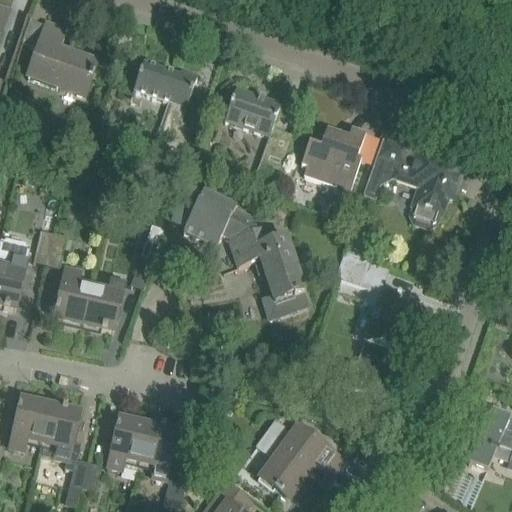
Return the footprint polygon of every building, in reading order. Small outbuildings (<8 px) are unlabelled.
[(0,38),(8,15),(0,11),(0,38)] [(29,22),(21,47),(37,53),(26,83),(56,93),(58,89),(84,98),(89,81),(91,82),(96,68),(67,58),(66,62),(57,59),(66,35),(46,28),(45,30),(30,25),(30,23),(29,22)] [(142,67),(132,96),(167,108),(169,108),(164,123),(172,126),(164,149),(191,159),(200,134),(180,127),(197,80),(180,75),(179,79),(142,67)] [(235,93),(224,126),(268,141),(258,170),(261,171),(256,186),(273,192),(291,139),(272,132),(280,109),(264,103),(264,102),(263,102),(263,103),(259,101),(259,100),(258,101),(235,93)] [(308,147),(300,170),(305,172),(303,180),(335,192),(334,197),(347,201),(360,165),(356,164),(365,139),(350,133),(347,142),(326,134),(320,151),(308,147)] [(373,169),(362,201),(374,205),(379,189),(394,183),(419,192),(412,210),(414,211),(411,221),(414,227),(428,232),(435,229),(438,219),(440,219),(446,201),(451,203),(462,172),(417,156),(416,157),(410,155),(410,154),(409,154),(394,149),(394,148),(382,144),(373,169)] [(202,195),(182,236),(183,237),(216,252),(218,247),(221,240),(229,243),(239,272),(259,265),(274,309),(275,308),(279,323),(309,313),(304,300),(305,299),(296,273),(297,273),(292,260),(291,260),(285,241),(284,242),(266,249),(261,236),(256,238),(254,232),(248,229),(231,221),(235,213),(235,211),(234,211),(203,196),(202,195)] [(40,237),(33,267),(46,270),(53,240),(40,237)] [(53,240),(46,270),(59,274),(66,243),(53,240)] [(0,244),(0,310),(3,311),(3,313),(8,314),(8,312),(15,314),(26,266),(30,252),(25,251),(26,248),(4,243),(3,245),(0,244)] [(343,257),(335,282),(359,291),(368,266),(344,258),(343,257)] [(140,261),(129,290),(143,295),(153,266),(140,261)] [(55,315),(54,323),(84,330),(92,293),(75,289),(78,278),(66,275),(57,311),(55,310),(54,315),(55,315)] [(92,293),(84,330),(100,334),(100,335),(105,336),(105,335),(112,336),(123,288),(110,284),(107,297),(92,293)] [(350,364),(342,388),(383,402),(384,403),(401,353),(400,353),(399,356),(392,354),(393,351),(403,323),(411,326),(417,309),(381,296),(368,292),(367,293),(362,307),(375,312),(356,366),(350,364)] [(306,382),(300,398),(312,403),(318,387),(306,382)] [(17,416),(10,453),(23,456),(26,443),(41,447),(49,410),(20,404),(18,411),(17,411),(16,416),(17,416)] [(41,447),(38,459),(65,465),(64,473),(72,475),(64,511),(67,511),(77,511),(82,494),(88,467),(77,464),(81,448),(80,448),(79,450),(72,448),(79,417),(66,414),(66,413),(61,412),(61,413),(49,410),(41,447)] [(491,414),(468,468),(486,476),(493,460),(496,452),(511,457),(511,460),(510,466),(509,468),(511,468),(511,422),(510,422),(491,414)] [(115,435),(106,473),(120,477),(122,472),(137,476),(138,470),(148,430),(118,423),(117,431),(115,430),(114,435),(115,435)] [(274,427),(262,445),(278,457),(277,458),(280,461),(263,485),(274,493),(273,494),(288,505),(306,481),(307,479),(304,476),(310,468),(330,484),(343,467),(311,443),(317,435),(302,424),(296,433),(296,432),(295,434),(292,438),(291,439),(275,427),(274,427)] [(148,430),(138,470),(153,474),(151,484),(168,488),(162,511),(179,511),(192,461),(180,459),(179,464),(171,462),(177,437),(164,434),(164,433),(159,431),(159,432),(148,430)] [(88,467),(82,494),(95,496),(101,470),(88,467)] [(247,511),(251,507),(225,489),(211,507),(217,511),(247,511)]
